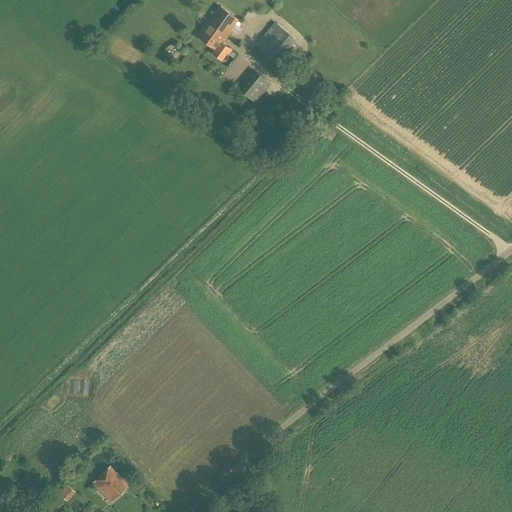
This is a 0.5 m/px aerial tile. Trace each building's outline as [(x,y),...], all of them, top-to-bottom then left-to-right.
[(218,5),(207,20),(228,36),(232,30),(231,29),(238,19),(218,5)] [(228,36),(207,20),(196,35),(214,48),(211,52),(222,60),(227,53),(229,54),(232,50),(221,42),(223,40),(225,41),(228,36)] [(300,46),(295,42),(296,40),(275,23),(261,40),(264,42),(258,48),(276,63),(284,54),(290,58),(300,46)] [(240,90),(256,102),(271,84),(256,71),(240,90)] [(92,482),(111,502),(128,485),(110,466),(92,482)] [(59,494),(67,501),(75,492),(67,485),(59,494)]
